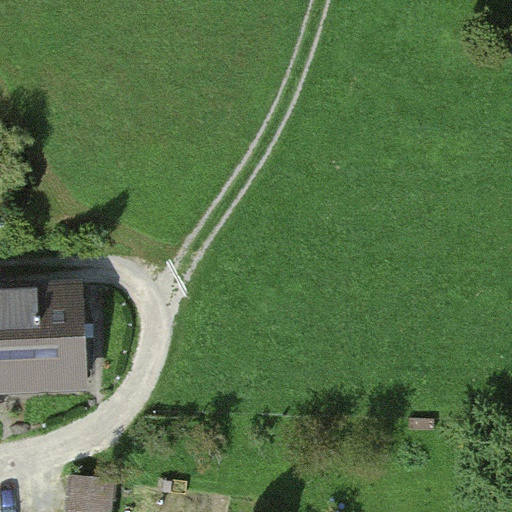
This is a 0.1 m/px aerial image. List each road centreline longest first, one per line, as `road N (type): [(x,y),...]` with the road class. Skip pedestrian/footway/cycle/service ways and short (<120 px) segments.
road 1 (track): [(323,0),(279,124),(188,257),(162,310)]
road 2 (track): [(162,310),(140,390),(101,427),(0,458)]
road 3 (track): [(162,310),(145,285),(108,268),(0,266)]
